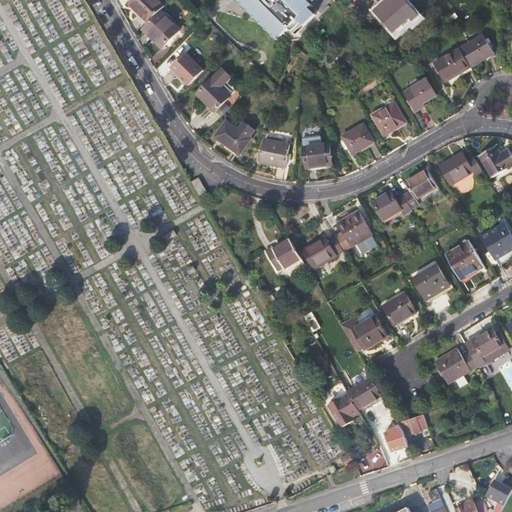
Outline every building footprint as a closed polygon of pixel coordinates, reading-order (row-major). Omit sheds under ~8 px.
[(138,13),(149,24),(162,11),(166,7),(159,0),(135,0),(132,3),(140,11),(138,13)] [(240,0),(248,7),(246,9),(279,41),(298,21),(310,9),(313,6),(306,0),(240,0)] [(181,31),(162,11),(149,24),(146,27),(153,35),(151,38),(163,50),(181,31)] [(143,30),(151,38),(153,35),(146,27),(143,30)] [(495,56),(490,46),(488,43),(485,37),(462,51),(473,69),(495,56)] [(448,83),(473,69),(462,51),(462,50),(437,64),(448,83)] [(204,71),(187,54),(173,68),(190,85),(204,71)] [(233,78),(224,69),(199,95),(216,112),(231,97),(221,87),(225,82),(227,84),(233,78)] [(352,85),(360,79),(354,71),(346,76),(352,85)] [(438,97),(430,82),(408,94),(419,113),(426,108),(424,106),(438,97)] [(386,136),(393,132),(392,130),(405,122),(395,104),(374,116),(386,136)] [(227,121),(216,136),(240,155),(252,139),(250,138),(255,131),(244,123),(239,130),(227,121)] [(407,124),(405,122),(392,130),(393,132),(407,124)] [(375,144),(365,126),(345,138),(355,156),(375,144)] [(286,169),(291,147),(266,140),(261,163),(286,169)] [(322,140),(304,143),(308,170),(333,167),(330,145),(322,146),(322,140)] [(482,157),(494,178),(511,167),(511,156),(510,152),(501,157),(496,149),(482,157)] [(477,176),(483,173),(476,159),(469,164),(464,155),(442,168),(453,186),(476,173),(477,176)] [(413,193),(406,197),(413,211),(442,194),(430,172),(409,185),(413,193)] [(200,180),(193,184),(200,197),(207,193),(200,180)] [(406,217),(414,212),(413,211),(406,197),(398,202),(393,194),(375,205),(386,223),(403,212),(406,217)] [(345,233),(337,237),(345,251),(374,234),(360,212),(340,224),(345,233)] [(511,250),(511,234),(506,225),(483,238),(496,260),(511,250)] [(316,268),(345,251),(337,237),(336,236),(329,240),(327,237),(305,250),(316,268)] [(287,270),(303,260),(292,240),(276,250),(274,248),(266,252),(278,271),(285,267),(287,270)] [(463,281),(479,271),(477,267),(484,263),(473,244),(465,249),(464,246),(448,255),(463,281)] [(486,267),(484,263),(477,267),(479,271),(486,267)] [(450,287),(438,265),(415,278),(428,301),(450,287)] [(418,312),(407,293),(386,306),(397,324),(418,312)] [(389,336),(378,318),(357,330),(368,349),(389,336)] [(480,349),(472,353),(480,367),(510,349),(504,338),(501,340),(495,329),(475,340),(480,349)] [(470,373),(480,367),(472,353),(465,357),(460,349),(438,362),(450,384),(461,378),(466,386),(474,381),(470,373)] [(360,409),(383,395),(373,377),(349,391),(359,408),(360,409)] [(342,423),(350,419),(348,415),(351,413),(359,408),(349,391),(349,390),(329,402),(342,423)] [(404,429),(426,418),(424,413),(399,421),(404,429)] [(421,430),(429,427),(426,418),(404,429),(406,435),(413,433),(413,434),(422,431),(421,430)] [(496,511),(501,511),(511,492),(511,490),(497,483),(489,496),(500,502),(495,511),(496,511)] [(431,511),(448,511),(437,486),(428,490),(433,499),(427,502),(431,511)] [(478,511),(473,501),(458,508),(455,509),(456,511),(478,511)]
